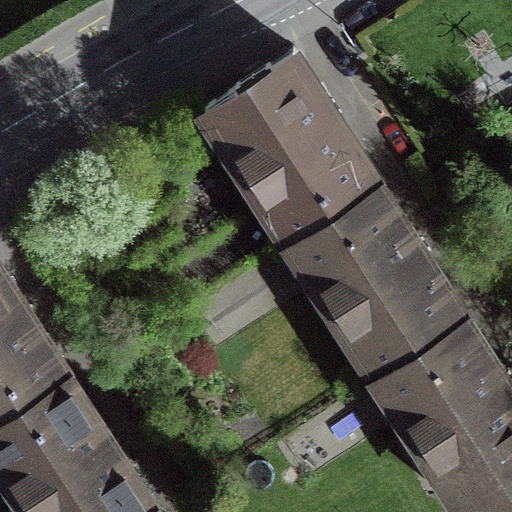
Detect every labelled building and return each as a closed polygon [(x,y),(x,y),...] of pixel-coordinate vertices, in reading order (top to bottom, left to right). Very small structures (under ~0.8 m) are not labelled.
[(378,179),(293,47),(205,103),(290,237),(378,179)] [(290,237),(376,370),(464,313),(378,179),(290,237)] [(0,414),(67,371),(0,266),(0,414)] [(376,370),(469,511),(475,511),(511,487),(511,384),(464,313),(376,370)] [(0,414),(0,460),(33,511),(140,511),(154,503),(67,371),(0,414)] [(140,511),(160,511),(154,503),(140,511)]
